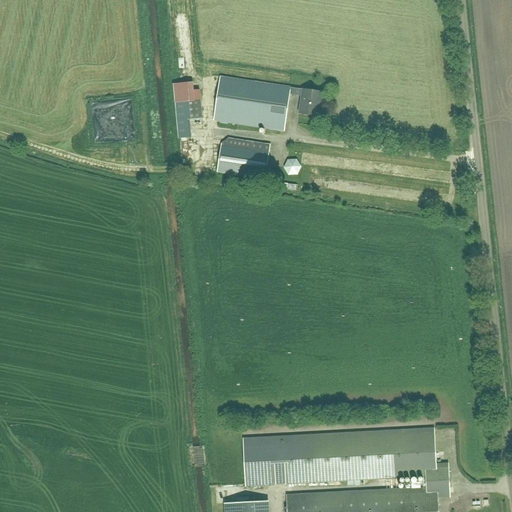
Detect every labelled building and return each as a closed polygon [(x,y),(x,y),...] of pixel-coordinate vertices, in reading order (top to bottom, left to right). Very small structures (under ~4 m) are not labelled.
[(303,90),(291,88),(291,87),(220,77),(214,120),(284,131),(290,94),(302,96),(299,113),(319,116),(323,92),(303,89),(303,90)] [(191,138),(190,120),(202,119),(200,100),(195,101),(193,82),(173,84),(178,139),(191,138)] [(204,137),(184,141),(188,163),(208,159),(204,137)] [(265,179),(269,153),(270,144),(251,142),(250,150),(221,145),(217,171),(265,179)] [(296,154),(283,163),(290,174),(303,166),(296,154)] [(304,166),(328,166),(328,155),(305,154),(304,166)] [(244,439),(246,484),(427,475),(427,488),(287,495),(287,511),(439,511),(438,499),(450,498),(449,463),(437,464),(435,429),(244,439)] [(260,511),(260,502),(224,504),(224,511),(260,511)]
